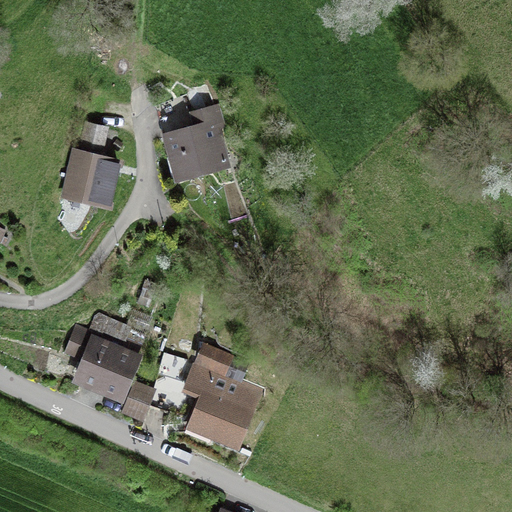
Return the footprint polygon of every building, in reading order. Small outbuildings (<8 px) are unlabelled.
[(217,106),(195,112),(199,128),(170,136),(180,175),(225,164),(214,124),(222,122),(217,106)] [(101,149),(106,129),(88,125),(84,145),(101,149)] [(109,208),(119,163),(77,153),(67,193),(97,201),(96,205),(109,208)] [(124,342),(100,331),(98,336),(79,328),(69,351),(87,358),(79,378),(121,396),(142,346),(125,339),(124,342)] [(204,397),(194,421),(215,430),(213,434),(233,443),(249,407),(254,409),(262,392),(197,364),(186,389),(204,397)] [(171,412),(181,379),(160,373),(150,405),(171,412)] [(135,383),(124,412),(142,418),(147,406),(146,405),(152,390),(135,383)]
